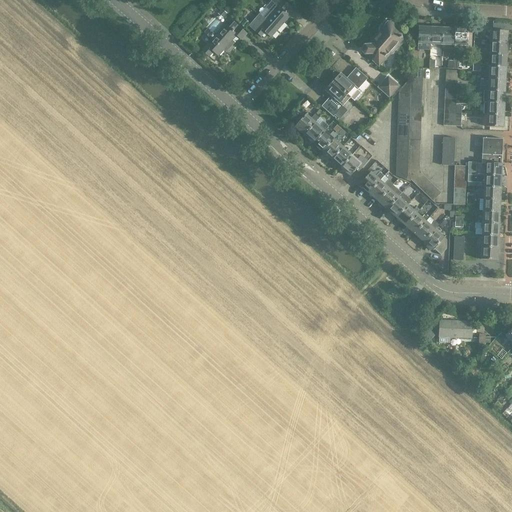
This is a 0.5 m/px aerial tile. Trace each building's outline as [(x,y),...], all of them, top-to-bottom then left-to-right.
[(286,13),(291,7),(282,0),(271,0),(271,1),(278,7),(266,20),(259,14),(249,26),(261,37),(265,32),(271,37),(290,16),(286,13)] [(222,10),(218,14),(223,19),(227,14),(222,10)] [(223,24),(225,25),(216,34),(215,33),(213,34),(211,32),(207,36),(211,40),(202,51),(209,57),(213,52),(218,56),(224,50),(226,52),(234,44),(231,42),(236,36),(241,40),(247,35),(242,31),(228,18),(223,24)] [(245,20),(241,25),(244,28),(249,23),(245,20)] [(398,27),(390,20),(386,21),(380,28),(380,31),(367,45),(364,46),(365,54),(373,54),(374,62),(377,61),(381,65),(391,54),(394,55),(399,49),(398,46),(402,41),(402,33),(397,30),(398,27)] [(453,27),(449,27),(448,28),(448,29),(443,29),(442,45),(442,49),(454,50),(454,46),(455,30),(454,30),(454,28),(453,27)] [(418,44),(430,45),(431,29),(419,28),(418,44)] [(443,29),(431,29),(430,45),(442,45),(443,29)] [(467,30),(455,30),(454,46),(465,46),(465,49),(472,50),(472,31),(467,31),(467,30)] [(491,31),(491,43),(507,44),(507,31),(491,31)] [(507,44),(491,43),(490,55),(506,56),(507,44)] [(506,56),(490,55),(489,67),(506,68),(506,56)] [(429,58),(427,65),(435,67),(436,60),(429,58)] [(506,68),(489,67),(489,79),(505,80),(506,68)] [(358,89),(367,78),(356,68),(346,78),(340,73),(332,82),(350,98),(350,97),(355,102),(361,94),(361,92),(358,89)] [(379,88),(389,97),(398,86),(388,77),(379,88)] [(410,94),(410,90),(410,85),(410,79),(399,92),(398,92),(398,101),(405,94),(410,94)] [(505,80),(489,79),(488,91),(505,92),(505,80)] [(342,106),(350,98),(332,82),(324,91),(330,96),(321,107),(332,117),(334,115),(339,119),(347,111),(342,106)] [(465,90),(457,90),(457,94),(456,99),(462,99),(462,95),(465,95),(465,90)] [(505,92),(488,91),(483,91),(483,103),(484,103),(488,103),(504,104),(505,92)] [(410,102),(410,96),(410,94),(405,94),(398,101),(398,109),(403,104),(409,105),(410,102)] [(504,104),(488,103),(484,103),(483,115),(487,115),(504,116),(504,104)] [(409,113),(409,107),(409,105),(403,104),(398,109),(398,114),(409,115),(409,113)] [(463,113),(461,113),(462,105),(456,105),(445,104),(444,114),(463,115),(463,113)] [(304,136),(315,123),(319,119),(315,114),(311,119),(306,115),(294,128),(304,136)] [(504,116),(487,115),(487,127),(503,128),(504,116)] [(313,144),(325,131),(329,127),(324,122),(320,127),(315,123),(304,136),(307,139),(305,141),(310,145),(312,143),(313,144)] [(322,152),(334,139),(337,135),(333,131),(329,136),(325,131),(313,144),(322,152)] [(454,139),(443,138),(442,166),(444,166),(453,166),(454,139)] [(503,140),(503,139),(483,138),(482,163),(485,163),(502,164),(503,140)] [(334,139),(322,152),(331,160),(343,148),(334,139)] [(343,148),(331,160),(340,169),(352,156),(343,148)] [(352,156),(340,169),(350,177),(356,170),(358,173),(368,162),(361,156),(357,160),(352,156)] [(407,163),(407,158),(396,158),(396,164),(407,169),(407,163)] [(475,175),(476,163),(468,162),(467,175),(475,175)] [(420,169),(420,163),(407,163),(407,169),(407,173),(420,169)] [(485,175),(501,176),(502,164),(485,163),(485,175)] [(407,173),(407,169),(396,164),(396,169),(407,175),(407,173)] [(407,175),(396,169),(396,176),(410,182),(411,181),(409,178),(407,176),(407,175)] [(409,178),(421,173),(420,169),(407,173),(407,175),(407,176),(409,178)] [(376,177),(368,170),(363,176),(365,179),(359,185),(369,194),(380,181),(384,177),(380,173),(376,177)] [(416,186),(425,177),(421,174),(421,173),(409,178),(411,181),(416,186)] [(484,187),(501,188),(501,176),(485,175),(484,187)] [(429,181),(425,177),(416,186),(420,190),(429,181)] [(380,181),(369,194),(378,202),(389,189),(393,185),(389,180),(385,185),(380,181)] [(424,194),(433,185),(429,181),(420,190),(424,194)] [(428,198),(437,189),(433,185),(424,194),(428,198)] [(500,193),(501,188),(484,187),(484,199),(500,200),(500,193)] [(389,189),(378,202),(387,210),(398,197),(402,194),(398,190),(394,194),(389,189)] [(433,202),(441,193),(437,189),(428,198),(433,202)] [(398,197),(387,210),(396,218),(408,206),(412,201),(407,197),(403,201),(398,197)] [(500,200),(484,199),(483,212),(500,212),(500,207),(500,200)] [(408,206),(396,218),(405,227),(417,214),(420,210),(416,207),(413,211),(408,206)] [(417,214),(405,227),(414,235),(426,222),(436,210),(432,207),(422,218),(417,214)] [(499,220),(500,212),(483,212),(483,224),(499,224),(499,220)] [(463,217),(455,217),(455,228),(463,228),(463,217)] [(447,223),(444,220),(439,226),(442,229),(447,223)] [(426,222),(414,235),(424,243),(435,230),(439,225),(435,222),(431,226),(426,222)] [(499,234),(499,224),(483,224),(482,235),(499,236),(499,234)] [(433,251),(434,250),(441,256),(447,250),(447,241),(435,230),(424,243),(433,251)] [(498,247),(499,236),(482,235),(482,247),(498,248),(498,247)] [(464,237),(454,237),(453,246),(463,246),(464,237)] [(453,260),(463,261),(463,246),(453,246),(453,260)] [(497,261),(498,248),(482,247),(481,260),(497,261)] [(440,320),(439,337),(471,339),(472,322),(440,320)]
